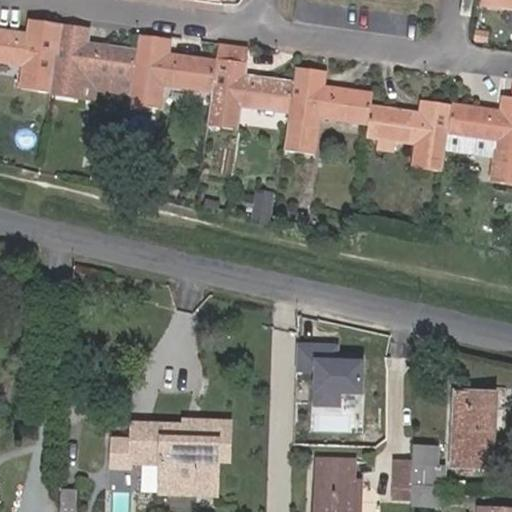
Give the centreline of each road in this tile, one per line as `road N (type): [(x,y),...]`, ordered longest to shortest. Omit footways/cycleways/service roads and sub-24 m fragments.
road 1 (residential): [(0,216),(511,336)]
road 2 (residential): [(27,0),(261,32)]
road 3 (residential): [(261,32),(456,60)]
